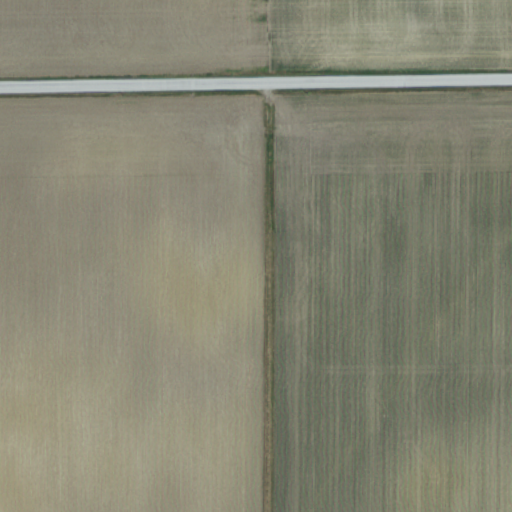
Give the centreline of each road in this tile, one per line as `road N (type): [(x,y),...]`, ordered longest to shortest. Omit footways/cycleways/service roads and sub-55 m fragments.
road 1 (residential): [(0,79),(511,73)]
road 2 (residential): [(257,511),(254,77)]
